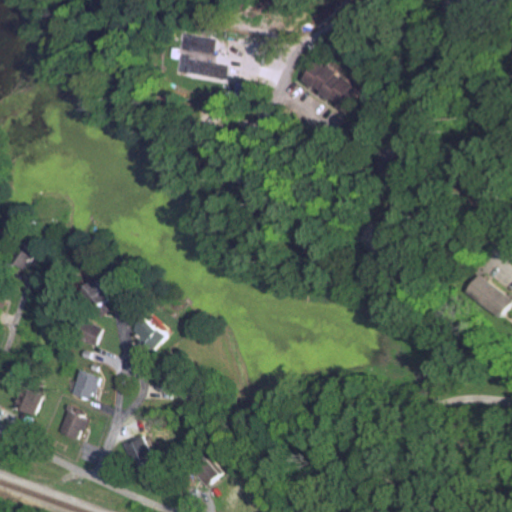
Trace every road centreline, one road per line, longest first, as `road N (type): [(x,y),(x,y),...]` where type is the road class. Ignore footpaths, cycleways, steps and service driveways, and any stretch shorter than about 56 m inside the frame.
road 1 (residential): [(511,403),(415,413),(311,511),(156,506),(0,432)]
road 2 (residential): [(511,367),(361,237),(264,135)]
road 3 (residential): [(93,478),(128,373),(148,374),(149,393),(119,418)]
road 4 (residential): [(264,135),(306,47),(369,0)]
